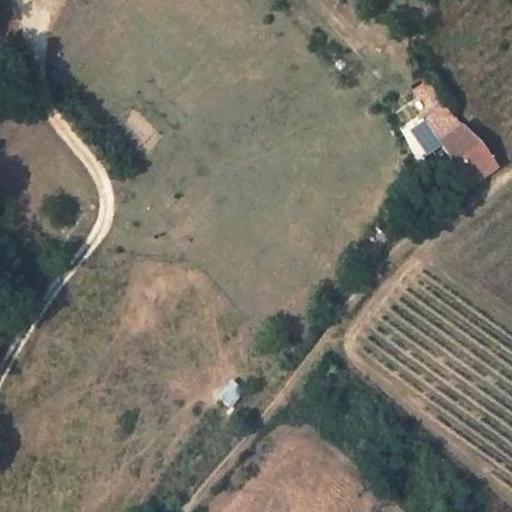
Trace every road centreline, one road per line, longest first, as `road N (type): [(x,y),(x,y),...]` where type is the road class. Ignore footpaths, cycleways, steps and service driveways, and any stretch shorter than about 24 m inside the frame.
road 1 (track): [(179,511),(408,238),(511,169)]
road 2 (track): [(460,0),(464,71),(510,170)]
